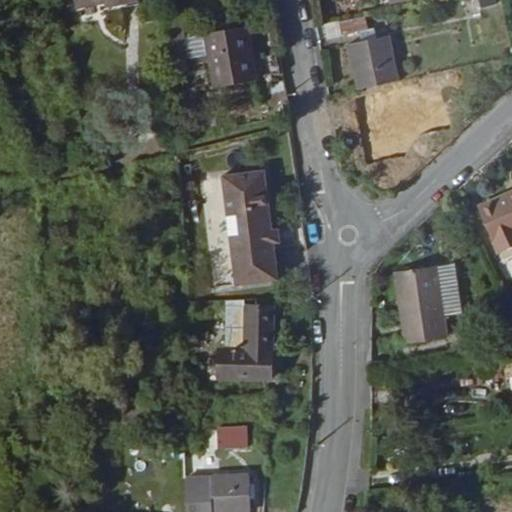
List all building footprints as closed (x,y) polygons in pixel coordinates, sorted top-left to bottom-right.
[(499,0),(480,0),(485,21),(486,29),(505,26),(504,21),(499,0)] [(161,12),(163,21),(171,67),(186,64),(183,45),(179,21),(177,10),(161,12)] [(338,17),(338,21),(341,34),(359,30),(365,29),(363,21),(361,12),(338,17)] [(358,86),(399,77),(389,34),(377,36),(374,27),(365,29),(359,30),(361,40),(349,42),(358,86)] [(214,32),(214,38),(210,39),(213,60),(218,91),(257,84),(248,32),(233,34),(232,30),(214,32)] [(213,60),(210,39),(183,45),(186,64),(213,60)] [(272,132),(246,135),(247,150),(274,146),(272,132)] [(229,143),(184,149),(186,174),(232,169),(229,143)] [(233,188),(238,300),(280,299),(279,269),(289,268),(287,238),(278,238),(276,187),(233,188)] [(511,245),(511,191),(484,203),(504,249),(511,245)] [(411,308),(404,309),(409,339),(450,332),(438,263),(403,269),(411,308)] [(411,308),(403,269),(397,270),(404,309),(411,308)] [(272,307),(247,308),(247,353),(227,354),(223,354),(223,367),(223,381),(283,379),(283,367),(283,352),(273,353),(272,307)] [(226,308),(227,354),(247,353),(247,308),(226,308)] [(156,406),(126,405),(126,424),(156,425),(156,406)] [(248,429),(219,429),(219,449),(248,449),(248,429)] [(248,511),(249,479),(213,479),(213,511),(248,511)]
